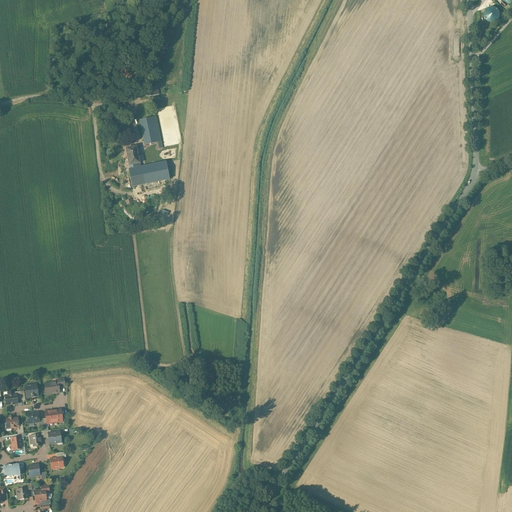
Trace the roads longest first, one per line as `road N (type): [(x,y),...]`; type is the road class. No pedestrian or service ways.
road 1 (unclassified): [(259,511),(475,172)]
road 2 (unclassified): [(475,172),(470,0)]
